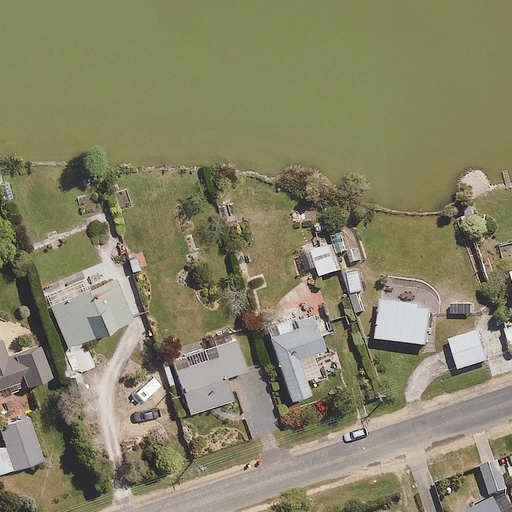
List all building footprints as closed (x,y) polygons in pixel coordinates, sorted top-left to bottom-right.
[(333,241),(311,248),(317,267),(321,266),(323,276),(342,270),(333,241)] [(365,268),(348,271),(353,293),(370,290),(365,268)] [(142,315),(125,273),(53,303),(71,347),(66,350),(75,372),(97,363),(86,339),(142,315)] [(434,307),(383,301),(378,340),(429,346),(434,307)] [(325,353),(314,317),(267,331),(290,403),(310,397),(306,384),(320,380),(313,357),(325,353)] [(488,363),(478,333),(450,342),(460,372),(488,363)] [(226,379),(246,373),(236,342),(233,343),(230,335),(214,340),(217,349),(173,363),(191,417),(234,403),(226,379)] [(10,354),(5,338),(0,339),(0,388),(28,379),(29,383),(55,374),(44,342),(10,354)] [(45,458),(31,415),(2,425),(8,445),(0,447),(0,467),(2,472),(45,458)] [(510,490),(504,463),(485,467),(491,494),(510,490)] [(508,511),(501,499),(477,511),(508,511)]
